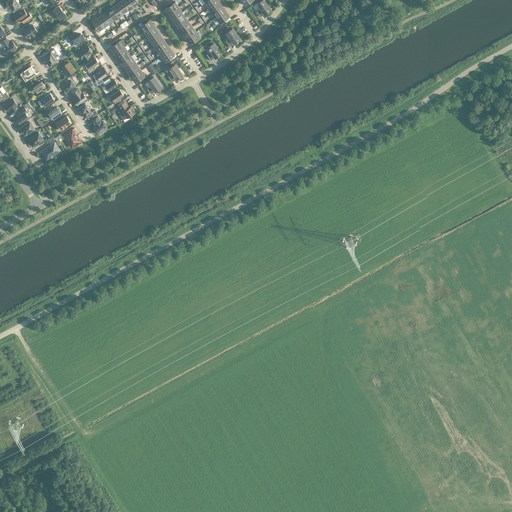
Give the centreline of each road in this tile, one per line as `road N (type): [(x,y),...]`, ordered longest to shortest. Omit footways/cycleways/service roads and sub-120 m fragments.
road 1 (tertiary): [(0,338),(405,116),(511,47)]
road 2 (residential): [(38,206),(209,112)]
road 3 (residential): [(209,112),(294,47),(330,0)]
road 4 (residential): [(192,82),(140,105),(99,48)]
